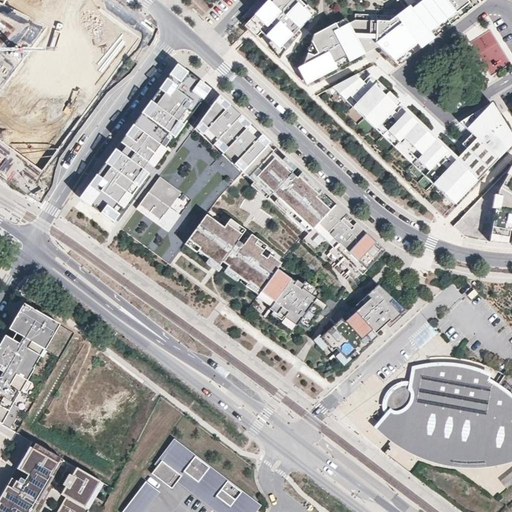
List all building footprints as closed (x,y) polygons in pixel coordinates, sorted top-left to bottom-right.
[(96,5),(85,0),(0,0),(0,2),(40,22),(48,28),(1,90),(0,89),(0,136),(44,167),(103,88),(140,38),(96,5)] [(268,0),(267,0),(244,25),(257,37),(261,32),(279,49),(311,15),(303,8),(306,5),(300,0),(272,0),(271,2),(268,0)] [(417,43),(431,32),(428,29),(454,9),(457,12),(471,2),(469,0),(417,0),(397,16),(389,21),(355,19),(348,22),(338,28),(335,23),(313,34),(311,41),(317,53),(313,55),(307,52),(303,64),(312,81),(336,68),(333,62),(346,56),(349,61),(379,45),(395,60),(397,58),(408,50),(417,43)] [(308,3),(306,5),(303,8),(311,15),(315,10),(308,3)] [(454,9),(428,29),(431,32),(432,34),(458,14),(457,12),(454,9)] [(355,13),(355,19),(389,21),(397,16),(355,13)] [(335,23),(338,28),(348,22),(345,17),(335,23)] [(489,30),(484,21),(463,33),(468,42),(489,30)] [(492,29),(471,40),(490,75),(511,64),(492,29)] [(431,32),(417,43),(421,48),(434,37),(432,34),(431,32)] [(311,41),(307,52),(313,55),(317,53),(311,41)] [(401,63),(412,55),(408,50),(397,58),(401,63)] [(349,61),(346,56),(333,62),(336,68),(349,61)] [(183,68),(173,60),(171,63),(181,70),(183,68)] [(179,122),(204,87),(194,80),(196,77),(183,68),(181,70),(171,63),(162,75),(165,77),(157,86),(155,85),(146,97),(148,99),(140,110),(138,108),(128,121),(131,123),(123,133),(121,131),(116,138),(118,140),(104,160),(101,158),(92,170),(125,196),(128,191),(122,187),(130,176),(136,181),(144,170),(138,165),(143,158),(155,141),(162,146),(170,134),(164,129),(173,117),(179,122)] [(312,81),(303,64),(294,73),(306,84),(312,81)] [(370,76),(363,70),(355,74),(364,83),(370,76)] [(402,103),(378,80),(370,89),(364,83),(355,74),(338,83),(357,102),(369,113),(387,131),(399,142),(417,159),(429,170),(437,178),(448,189),(459,199),(477,180),(455,160),(447,152),(450,149),(438,138),(430,146),(424,140),(431,132),(408,109),(400,117),(394,111),(402,103)] [(157,86),(165,77),(162,75),(155,85),(157,86)] [(206,85),(196,77),(194,80),(204,87),(206,85)] [(357,102),(338,83),(332,86),(353,106),(357,102)] [(245,121),(214,93),(212,95),(218,100),(243,123),(245,121)] [(234,155),(243,163),(262,142),(263,142),(254,134),(256,132),(245,121),(243,123),(218,100),(212,95),(194,118),(198,122),(223,144),(218,149),(228,158),(230,160),(234,155)] [(140,110),(148,99),(146,97),(138,108),(140,110)] [(511,143),(511,134),(492,101),(480,109),(481,111),(493,131),(494,132),(494,133),(494,134),(495,135),(495,136),(495,137),(495,138),(495,139),(494,140),(494,141),(494,142),(493,142),(493,143),(492,144),(492,145),(491,145),(491,146),(490,146),(489,147),(488,147),(487,148),(498,158),(511,143)] [(369,113),(357,102),(353,106),(365,118),(369,113)] [(470,123),(481,111),(480,109),(459,121),(465,127),(470,123)] [(493,131),(481,111),(470,123),(465,127),(472,133),(476,138),(467,148),(488,168),(498,158),(487,148),(488,147),(489,147),(490,146),(491,146),(491,145),(492,145),(492,144),(493,143),(493,142),(494,142),(494,141),(494,140),(495,139),(495,138),(495,137),(495,136),(495,135),(494,134),(494,133),(494,132),(493,131)] [(387,131),(369,113),(365,118),(383,135),(387,131)] [(164,129),(170,134),(179,122),(173,117),(164,129)] [(223,144),(198,122),(194,118),(190,123),(218,149),(223,144)] [(123,133),(131,123),(128,121),(121,131),(123,133)] [(399,142),(387,131),(383,135),(395,146),(399,142)] [(265,140),(256,132),(254,134),(263,142),(265,140)] [(467,148),(476,138),(472,133),(462,143),(467,148)] [(104,160),(118,140),(116,138),(101,158),(104,160)] [(155,141),(143,158),(149,163),(162,146),(155,141)] [(265,170),(281,153),(272,144),(268,148),(262,142),(243,163),(238,168),(242,171),(249,177),(256,184),(267,172),(265,170)] [(417,159),(399,142),(395,146),(413,164),(417,159)] [(488,168),(467,148),(455,160),(477,180),(488,168)] [(267,188),(286,168),(290,171),(292,169),(291,168),(294,165),(281,153),(265,170),(267,172),(256,184),(249,177),(247,180),(262,194),(267,188)] [(230,160),(238,168),(243,163),(234,155),(230,160)] [(429,170),(417,159),(413,164),(425,175),(429,170)] [(298,215),(308,225),(330,201),(319,191),(316,194),(310,188),(298,177),(302,173),(294,165),(291,168),(292,169),(290,171),(286,168),(267,188),(273,193),(270,196),(283,208),(286,205),(298,215)] [(125,196),(92,170),(92,171),(94,173),(87,183),(84,181),(75,193),(97,209),(99,206),(105,210),(113,199),(119,204),(125,196)] [(437,178),(429,170),(425,175),(433,183),(437,178)] [(87,183),(94,173),(92,171),(84,181),(87,183)] [(314,184),(302,173),(298,177),(310,188),(314,184)] [(511,174),(508,173),(499,189),(498,194),(501,199),(500,208),(496,207),(491,234),(509,237),(510,229),(511,229),(511,174)] [(122,187),(128,191),(136,181),(130,176),(122,187)] [(180,193),(159,177),(139,205),(160,221),(169,208),(180,193)] [(320,190),(314,184),(310,188),(316,194),(319,191),(320,190)] [(459,199),(448,189),(444,193),(455,204),(459,199)] [(500,208),(501,199),(497,199),(498,194),(495,194),(492,206),(496,207),(500,208)] [(246,197),(240,206),(251,213),(257,203),(246,197)] [(109,218),(119,204),(113,199),(105,210),(99,206),(97,209),(109,218)] [(304,229),(302,232),(316,245),(322,237),(358,271),(381,247),(372,238),(369,241),(361,233),(363,230),(331,200),(330,201),(308,225),(304,229)] [(160,221),(139,205),(136,209),(167,232),(180,216),(169,208),(160,221)] [(298,215),(286,205),(283,208),(294,219),(298,215)] [(204,212),(186,236),(198,245),(195,249),(216,264),(220,258),(227,263),(225,265),(238,274),(240,276),(242,273),(248,277),(247,278),(259,287),(275,265),(279,260),(261,247),(255,243),(257,241),(250,236),(249,238),(245,235),(243,234),(238,240),(235,237),(242,227),(239,225),(236,229),(225,221),(222,225),(204,212)] [(239,225),(222,213),(219,217),(225,221),(236,229),(239,225)] [(308,225),(298,215),(294,219),(304,229),(308,225)] [(269,247),(252,234),(250,236),(257,241),(255,243),(261,247),(262,245),(267,249),(269,247)] [(508,239),(509,237),(491,234),(489,240),(508,242),(508,239)] [(198,245),(186,236),(183,240),(195,249),(198,245)] [(331,247),(326,254),(333,258),(337,252),(331,247)] [(238,274),(225,265),(222,269),(235,278),(238,274)] [(296,320),(314,295),(309,292),(300,285),(302,282),(300,281),(294,276),(292,278),(275,265),(259,287),(258,288),(272,299),(268,304),(267,306),(272,309),(276,312),(278,309),(284,313),(283,314),(293,322),(294,322),(296,320)] [(238,278),(256,291),(258,288),(259,287),(247,278),(248,277),(242,273),(240,276),(238,278)] [(313,286),(301,278),(300,281),(302,282),(300,285),(309,292),(313,286)] [(365,293),(369,296),(360,305),(343,320),(339,316),(320,334),(318,336),(325,344),(330,349),(334,345),(336,347),(338,350),(345,357),(348,354),(354,349),(357,352),(371,339),(370,339),(365,332),(370,328),(373,332),(388,318),(390,320),(399,312),(388,300),(392,297),(376,283),(365,293)] [(272,299),(258,288),(256,291),(254,293),(268,304),(272,299)] [(360,305),(369,296),(365,293),(356,301),(360,305)] [(324,302),(314,295),(296,320),(305,327),(324,302)] [(403,308),(392,297),(388,300),(399,312),(403,308)] [(343,320),(360,305),(356,301),(339,316),(343,320)] [(20,343),(5,335),(0,343),(0,422),(12,429),(22,411),(14,405),(20,394),(28,382),(35,368),(34,368),(41,356),(28,348),(32,342),(41,347),(48,335),(53,338),(61,325),(23,304),(16,317),(21,320),(14,332),(23,337),(20,343)] [(283,314),(284,313),(278,309),(276,312),(272,309),(271,311),(280,318),(283,314)] [(293,322),(283,314),(280,318),(279,320),(289,327),(293,322)] [(21,320),(16,317),(9,328),(14,332),(21,320)] [(375,334),(373,332),(370,328),(365,332),(370,339),(375,334)] [(325,344),(318,336),(320,334),(318,332),(310,338),(320,349),(325,344)] [(48,335),(41,347),(46,350),(53,338),(48,335)] [(345,357),(338,350),(333,354),(342,364),(350,357),(348,354),(345,357)] [(411,367),(408,384),(401,384),(395,386),(387,395),(385,402),(386,414),(374,429),(384,440),(412,459),(422,463),(441,468),(471,471),(482,470),(511,465),(511,464),(511,399),(506,393),(488,381),(490,376),(483,373),(461,366),(443,364),(421,365),(411,367)] [(33,385),(28,382),(20,394),(26,397),(33,385)] [(154,464),(157,466),(165,456),(167,458),(169,455),(167,453),(173,445),(192,459),(195,456),(209,467),(207,470),(225,483),(227,481),(241,492),(239,494),(255,506),(250,511),(229,511),(228,511),(226,511),(221,511),(210,503),(215,497),(211,494),(206,500),(186,485),(188,483),(180,477),(177,481),(217,511),(255,511),(261,505),(174,439),(154,464)] [(35,478),(48,486),(63,460),(32,441),(28,449),(34,453),(29,461),(23,457),(17,467),(28,474),(29,475),(34,474),(35,478)] [(171,488),(177,481),(180,477),(188,483),(186,485),(206,500),(211,494),(215,497),(210,503),(221,511),(226,511),(228,511),(229,511),(250,511),(255,506),(239,494),(241,492),(227,481),(225,483),(207,470),(209,467),(195,456),(192,459),(173,445),(167,453),(169,455),(167,458),(165,456),(157,466),(151,473),(160,480),(164,475),(167,477),(163,482),(171,488)] [(100,481),(76,467),(72,475),(69,473),(63,484),(66,485),(61,493),(66,495),(56,511),(87,511),(89,509),(84,507),(100,481)] [(511,471),(500,477),(504,484),(511,480),(511,471)] [(28,474),(25,480),(37,487),(31,497),(39,502),(32,511),(37,511),(52,488),(48,486),(35,478),(34,474),(29,475),(28,474)] [(13,488),(7,485),(0,497),(0,511),(32,511),(39,502),(31,497),(37,487),(25,480),(20,477),(18,481),(13,488)] [(12,477),(7,485),(13,488),(18,481),(12,477)] [(100,481),(84,507),(89,509),(104,483),(100,481)] [(146,481),(144,483),(156,492),(140,511),(144,511),(160,492),(146,481)] [(122,511),(140,511),(156,492),(144,483),(122,511)]
